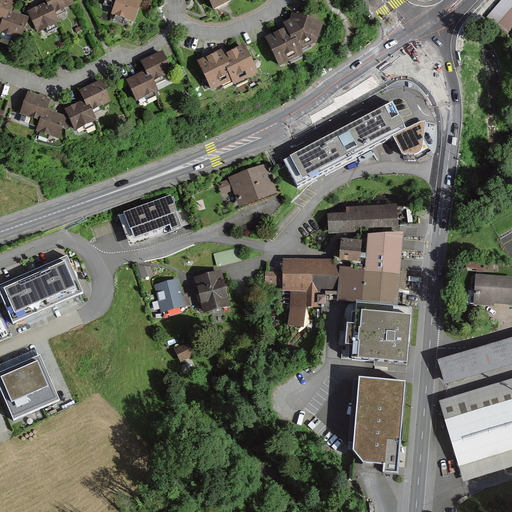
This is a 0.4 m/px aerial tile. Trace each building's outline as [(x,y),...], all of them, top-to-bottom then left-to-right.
[(0,0),(0,20),(4,22),(8,13),(11,3),(2,0),(0,0)] [(72,4),(69,0),(44,0),(48,7),(51,14),(72,4)] [(132,23),(140,3),(132,0),(117,0),(116,5),(112,15),(132,23)] [(210,0),(215,9),(231,2),(231,0),(210,0)] [(511,27),(511,0),(504,0),(488,19),(506,35),(511,27)] [(51,14),(48,7),(29,15),(37,34),(56,26),(51,14)] [(0,32),(20,40),(28,21),(8,13),(4,22),(0,32)] [(298,53),(312,46),(319,26),(290,16),(287,23),(281,26),(284,32),(265,41),(277,68),(300,57),(298,53)] [(219,53),(195,64),(208,92),(228,82),(231,87),(255,76),(242,48),(221,58),(219,53)] [(170,73),(161,55),(141,64),(146,76),(149,83),(170,73)] [(329,65),(319,72),(322,77),(332,70),(329,65)] [(149,83),(146,76),(127,84),(135,103),(154,95),(149,83)] [(158,90),(168,87),(166,81),(156,84),(158,90)] [(109,103),(101,85),(80,94),(85,105),(88,112),(109,103)] [(18,113),(39,121),(42,111),(46,102),(26,94),(18,113)] [(407,130),(392,103),(284,161),(298,188),(407,130)] [(88,112),(85,105),(66,114),(75,133),(93,124),(88,112)] [(55,139),(63,119),(42,111),(39,121),(35,131),(55,139)] [(265,165),(228,178),(240,209),(276,195),(265,165)] [(182,227),(171,197),(125,214),(136,244),(182,227)] [(328,214),(329,233),(398,229),(397,204),(346,207),(346,213),(328,214)] [(365,268),(341,267),(340,298),(398,303),(403,232),(368,234),(365,268)] [(358,243),(338,242),(337,262),(357,263),(358,243)] [(239,247),(214,253),(218,267),(242,261),(239,247)] [(0,290),(13,323),(83,293),(68,257),(0,285),(0,290)] [(331,261),(281,261),(281,274),(266,274),(266,285),(279,285),(279,291),(291,291),(291,308),(324,308),(324,293),(340,293),(340,267),(331,267),(331,261)] [(228,307),(220,273),(191,280),(199,314),(228,307)] [(508,305),(510,278),(470,276),(469,303),(508,305)] [(180,281),(155,286),(161,314),(186,308),(180,281)] [(350,305),(347,308),(345,311),(343,357),(409,363),(414,309),(354,304),(350,305)] [(511,340),(438,359),(444,383),(511,365),(511,340)] [(187,343),(175,350),(183,363),(195,356),(187,343)] [(59,401),(40,357),(0,373),(0,387),(14,420),(59,401)] [(383,471),(397,472),(405,381),(360,378),(354,451),(364,460),(384,462),(383,471)] [(511,387),(445,408),(465,477),(511,462),(511,387)]
